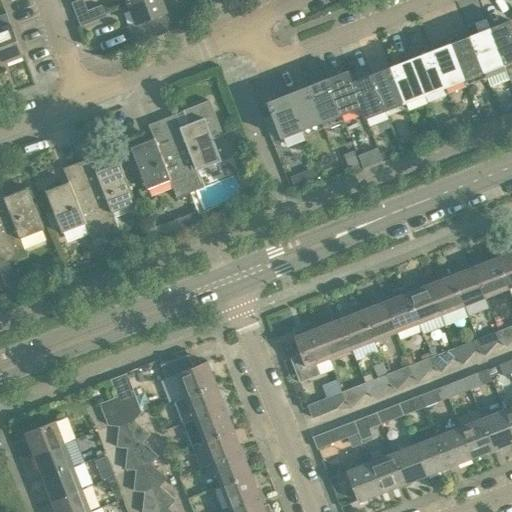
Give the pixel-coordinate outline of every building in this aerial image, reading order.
[(128,0),(125,1),(134,24),(147,19),(154,36),(179,27),(172,9),(166,12),(161,0),(128,0)] [(82,25),(105,16),(101,5),(78,14),(82,25)] [(6,13),(0,14),(0,65),(23,57),(6,13)] [(511,30),(508,21),(488,29),(504,70),(511,67),(511,30)] [(488,29),(469,37),(485,78),(504,70),(488,29)] [(469,37),(449,44),(465,86),(485,78),(469,37)] [(449,44),(429,52),(445,93),(465,86),(449,44)] [(429,52),(410,60),(426,101),(445,93),(429,52)] [(410,60),(390,68),(406,109),(426,101),(410,60)] [(390,68),(370,75),(386,116),(406,109),(390,68)] [(343,120),(362,112),(351,83),(347,72),(327,79),(343,120)] [(366,124),(386,116),(370,75),(351,83),(362,112),(366,124)] [(327,79),(307,87),(322,128),(343,120),(327,79)] [(307,87),(287,95),(303,135),(322,128),(307,87)] [(283,143),(303,135),(287,95),(267,103),(283,143)] [(210,101),(177,114),(162,119),(192,193),(205,188),(198,169),(220,161),(211,136),(221,132),(210,101)] [(177,199),(192,193),(162,119),(148,125),(154,139),(131,148),(147,189),(170,180),(177,199)] [(91,159),(77,164),(105,237),(118,232),(111,213),(135,204),(119,163),(96,172),(91,159)] [(90,243),(105,237),(77,164),(63,169),(68,182),(46,191),(62,232),(83,224),(90,243)] [(0,185),(0,225),(14,262),(28,256),(21,238),(43,229),(27,188),(4,197),(0,185)] [(223,215),(219,206),(198,214),(202,224),(223,215)] [(185,231),(201,224),(196,211),(180,218),(185,231)] [(0,266),(0,267),(14,262),(0,225),(0,266)] [(511,250),(496,257),(508,287),(511,285),(511,250)] [(485,296),(508,287),(496,257),(474,265),(485,296)] [(463,305),(485,296),(474,265),(451,274),(463,305)] [(441,313),(463,305),(451,274),(429,283),(441,313)] [(418,280),(404,285),(418,322),(441,313),(429,283),(420,286),(418,280)] [(395,296),(384,300),(396,331),(418,322),(404,285),(392,290),(395,296)] [(384,300),(362,309),(374,339),(396,331),(384,300)] [(351,348),(374,339),(362,309),(359,303),(347,307),(350,313),(340,317),(351,348)] [(329,356),(351,348),(340,317),(318,326),(329,356)] [(316,361),(329,356),(318,326),(317,326),(314,320),(303,325),(305,331),(295,334),(301,351),(290,355),(300,381),(321,373),(316,361)] [(506,346),(511,339),(511,324),(495,331),(501,335),(498,339),(506,346)] [(484,355),(498,339),(501,335),(495,331),(473,340),(478,344),(475,347),(484,355)] [(473,340),(451,348),(456,352),(454,356),(461,363),(475,347),(478,344),(473,340)] [(451,348),(430,357),(435,361),(432,364),(440,371),(454,356),(456,352),(451,348)] [(178,373),(187,395),(217,383),(208,360),(193,366),(188,354),(160,365),(165,379),(178,373)] [(430,357),(407,365),(413,370),(410,373),(418,380),(432,364),(435,361),(430,357)] [(511,372),(511,362),(511,359),(499,364),(504,375),(511,372)] [(407,365),(385,374),(390,378),(389,381),(397,388),(410,373),(413,370),(407,365)] [(467,376),(471,388),(482,384),(478,372),(467,376)] [(385,374),(364,382),(369,387),(366,390),(375,397),(389,381),(390,378),(385,374)] [(471,388),(467,376),(455,381),(459,393),(471,388)] [(364,382),(341,391),(346,395),(344,399),(352,406),(366,390),(369,387),(364,382)] [(226,405),(217,383),(187,395),(174,400),(182,422),(226,405)] [(422,393),(426,405),(437,401),(433,389),(422,393)] [(118,396),(127,420),(133,417),(136,419),(143,412),(134,390),(118,396)] [(336,408),(344,399),(346,395),(341,391),(319,400),(307,404),(312,417),(336,408)] [(426,405),(422,393),(410,398),(415,410),(426,405)] [(127,420),(118,396),(101,402),(110,424),(120,425),(122,420),(127,420)] [(182,422),(191,444),(234,428),(226,405),(182,422)] [(377,411),(381,422),(393,418),(389,406),(377,411)] [(511,428),(504,409),(482,417),(494,448),(511,441),(511,428)] [(460,426),(459,426),(471,457),(494,448),(482,417),(481,418),(478,410),(457,418),(460,426)] [(377,411),(354,420),(359,431),(361,438),(372,434),(369,427),(381,422),(377,411)] [(136,419),(133,417),(127,420),(136,443),(141,438),(144,440),(151,434),(136,419)] [(27,432),(35,454),(67,442),(58,420),(27,432)] [(118,447),(128,447),(129,442),(136,443),(127,420),(122,420),(120,425),(118,447)] [(354,420),(331,429),(313,436),(317,447),(359,431),(354,420)] [(459,426),(437,434),(449,466),(471,457),(459,426)] [(243,450),(234,428),(191,444),(200,468),(213,463),(212,462),(243,450)] [(437,434),(415,443),(426,474),(449,466),(437,434)] [(143,441),(144,440),(141,438),(136,443),(144,465),(150,461),(152,463),(159,456),(143,441)] [(35,454),(44,477),(75,464),(67,442),(35,454)] [(126,468),(137,469),(137,465),(144,465),(136,443),(129,442),(128,447),(126,468)] [(415,443),(392,452),(404,483),(426,474),(415,443)] [(251,472),(243,450),(212,462),(213,463),(221,484),(251,472)] [(392,452),(370,461),(382,492),(404,483),(392,452)] [(105,456),(93,461),(101,481),(113,476),(105,456)] [(168,477),(152,463),(150,461),(144,465),(153,487),(158,483),(161,485),(168,477)] [(358,501),(382,492),(370,461),(346,470),(358,501)] [(44,477),(53,499),(84,487),(75,464),(44,477)] [(135,490),(145,492),(146,487),(153,487),(144,465),(137,465),(137,469),(135,490)] [(221,484),(230,507),(260,495),(251,472),(221,484)] [(176,499),(161,485),(158,483),(153,487),(162,509),(166,505),(170,508),(176,499)] [(53,499),(57,511),(86,511),(93,510),(84,487),(53,499)] [(142,511),(153,511),(154,509),(162,509),(153,487),(146,487),(145,492),(142,511)] [(230,507),(231,511),(266,511),(260,495),(230,507)]
